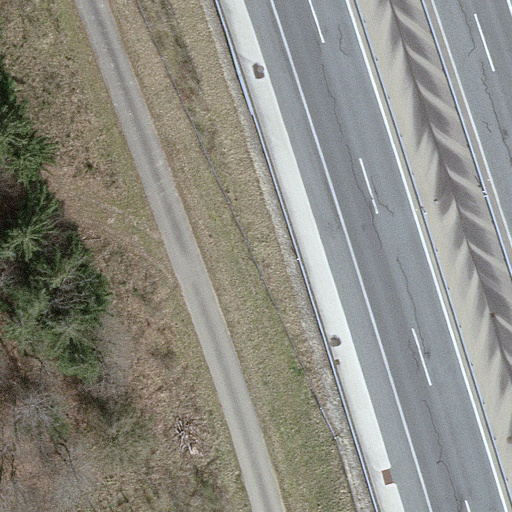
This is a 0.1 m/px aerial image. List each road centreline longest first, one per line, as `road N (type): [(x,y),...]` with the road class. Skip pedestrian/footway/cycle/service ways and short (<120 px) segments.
road 1 (track): [(88,0),(231,391),(263,511)]
road 2 (motorway): [(308,0),(466,511)]
road 3 (motorway): [(511,131),(467,0)]
